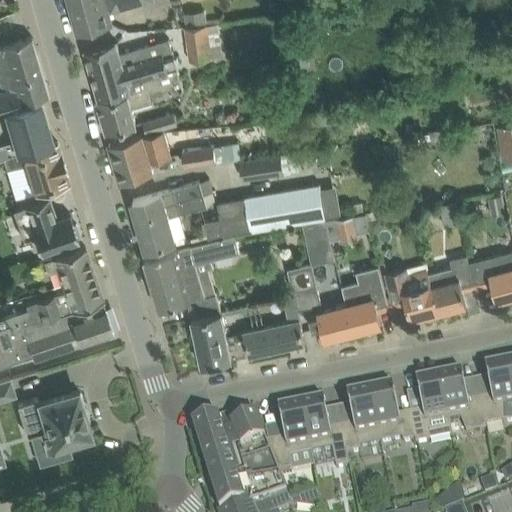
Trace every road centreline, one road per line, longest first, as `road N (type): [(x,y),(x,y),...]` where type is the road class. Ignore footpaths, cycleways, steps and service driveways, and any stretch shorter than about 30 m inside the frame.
road 1 (tertiary): [(172,401),(153,371),(44,0)]
road 2 (residential): [(172,401),(511,329)]
